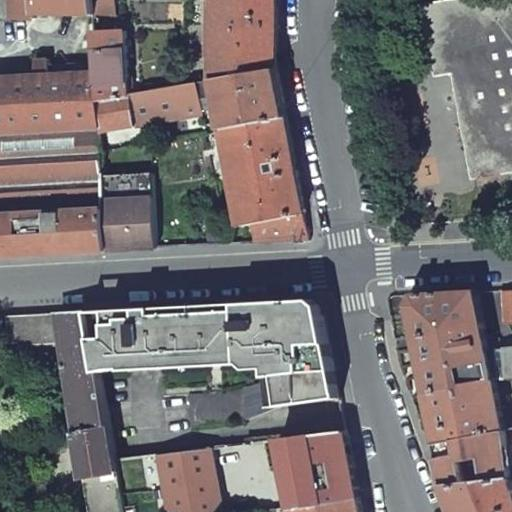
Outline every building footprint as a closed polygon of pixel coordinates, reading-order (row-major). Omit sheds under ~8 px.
[(0,0),(0,18),(11,19),(11,15),(10,0),(0,0)] [(36,15),(35,0),(10,0),(11,15),(36,15)] [(35,0),(36,15),(95,15),(94,0),(35,0)] [(117,15),(115,0),(94,0),(95,15),(95,16),(117,15)] [(214,59),(215,83),(279,72),(279,47),(278,32),(279,0),(215,0),(215,6),(214,59)] [(511,0),(452,0),(423,5),(435,77),(453,74),(473,181),(511,173),(511,0)] [(127,32),(96,34),(99,72),(100,101),(131,97),(127,32)] [(0,78),(0,134),(101,130),(100,101),(99,72),(50,76),(49,62),(47,60),(38,60),(36,62),(37,76),(0,78)] [(279,72),(215,83),(218,99),(224,130),(288,118),(286,104),(279,72)] [(131,97),(100,101),(101,130),(102,133),(134,128),(203,116),(201,101),(218,99),(215,83),(131,97)] [(224,130),(242,226),(255,223),(306,213),(297,166),(288,118),(224,130)] [(0,134),(0,213),(106,208),(104,177),(102,134),(102,133),(101,130),(0,134)] [(106,208),(108,252),(121,252),(159,249),(154,174),(104,177),(106,208)] [(106,208),(0,213),(0,258),(73,254),(108,252),(106,208)] [(306,213),(255,223),(256,244),(312,242),(306,214),(306,213)] [(479,291),(415,295),(410,307),(415,335),(417,342),(418,348),(428,394),(498,380),(491,351),(487,329),(490,328),(489,323),(485,324),(479,291)] [(126,371),(244,364),(244,363),(269,362),(271,379),(275,408),(282,407),(340,398),(325,316),(305,301),(228,306),(210,307),(90,313),(100,372),(126,369),(126,371)] [(90,313),(60,314),(65,346),(85,481),(119,476),(116,462),(100,372),(90,313)] [(8,317),(10,345),(24,344),(24,347),(65,346),(60,314),(8,317)] [(505,350),(491,351),(498,380),(507,380),(505,350)] [(190,428),(237,426),(282,407),(275,408),(271,379),(235,392),(188,395),(190,428)] [(498,380),(428,394),(433,425),(434,430),(437,444),(471,438),(508,430),(498,380)] [(511,429),(508,430),(471,438),(475,457),(441,463),(445,486),(446,487),(511,479),(511,429)] [(348,433),(281,442),(294,508),(361,499),(359,489),(348,433)] [(471,438),(437,444),(439,455),(441,463),(475,457),(471,438)] [(257,511),(247,446),(116,462),(119,476),(124,511),(257,511)] [(124,511),(119,476),(85,481),(89,511),(124,511)] [(511,511),(511,479),(446,487),(454,511),(511,511)] [(363,511),(361,499),(294,508),(294,511),(363,511)]
